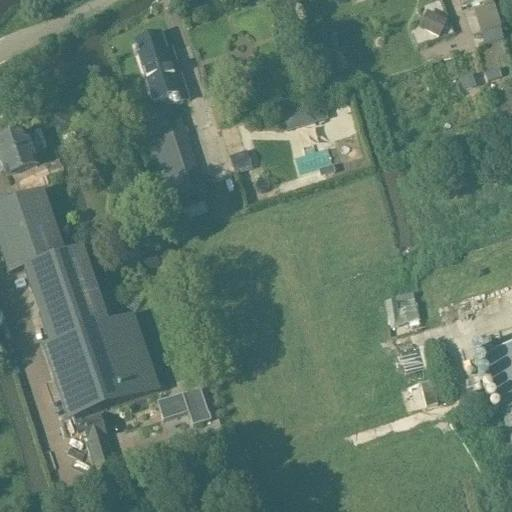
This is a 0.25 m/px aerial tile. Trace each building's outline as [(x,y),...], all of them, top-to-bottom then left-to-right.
[(459,0),(462,9),(491,1),(490,0),(459,0)] [(435,18),(426,35),(437,41),(446,24),(435,18)] [(162,37),(134,47),(134,46),(154,104),(164,101),(180,95),(186,93),(172,52),(167,54),(162,37)] [(498,71),(484,75),(487,84),(500,80),(498,71)] [(182,103),(180,95),(164,101),(167,109),(138,119),(165,201),(203,188),(176,106),(182,103)] [(0,158),(7,178),(36,167),(24,135),(0,143),(0,158)] [(332,167),(318,172),(320,179),(334,175),(332,167)] [(133,319),(108,327),(82,252),(64,258),(43,196),(0,210),(0,251),(9,279),(24,274),(49,347),(42,350),(67,426),(158,396),(133,319)] [(511,349),(484,359),(511,445),(511,349)] [(194,396),(157,408),(162,424),(182,418),(185,428),(202,423),(194,396)] [(115,471),(99,417),(80,423),(96,476),(115,471)]
